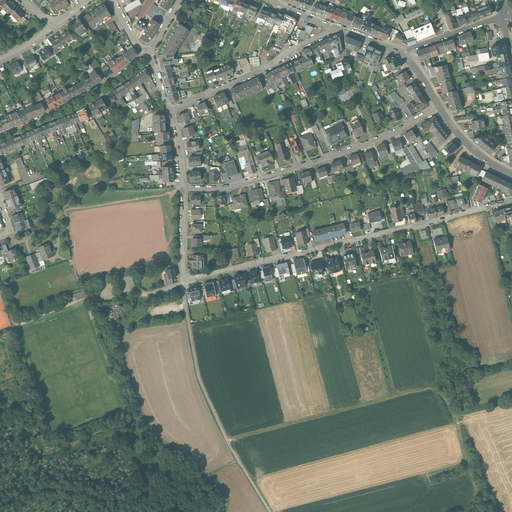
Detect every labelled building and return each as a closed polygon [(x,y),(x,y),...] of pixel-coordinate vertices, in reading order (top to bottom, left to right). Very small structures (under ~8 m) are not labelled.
[(2,7),(1,7),(3,9),(3,10),(5,12),(7,12),(9,15),(10,13),(16,7),(9,0),(8,0),(6,2),(2,7)] [(58,0),(56,0),(53,3),(53,4),(51,5),(56,12),(64,7),(58,0)] [(138,0),(137,0),(127,6),(124,8),(126,13),(141,4),(138,0)] [(163,0),(160,6),(168,11),(173,0),(163,0)] [(241,2),(235,0),(233,4),(232,3),(231,6),(234,7),(233,11),(234,11),(236,12),(237,10),(241,2)] [(302,0),(298,7),(307,10),(312,0),(309,0),(309,1),(307,0),(302,0)] [(250,6),(241,2),(237,10),(246,14),(250,6)] [(329,3),(326,7),(322,16),(329,19),(333,10),(334,8),(334,6),(331,5),(329,3)] [(153,4),(147,12),(145,14),(150,17),(157,7),(153,4)] [(318,4),(315,13),(322,16),(326,7),(318,4)] [(103,5),(94,11),(101,22),(110,16),(106,10),(107,10),(103,5)] [(258,9),(250,6),(246,14),(245,18),(248,19),(249,16),(251,16),(251,18),(253,20),(258,9)] [(488,6),(482,8),(485,16),(491,14),(488,6)] [(24,15),(16,7),(10,13),(18,21),(19,21),(23,17),(24,15)] [(423,8),(406,15),(407,18),(424,11),(423,8)] [(469,12),(465,14),(468,24),(478,20),(478,19),(475,10),(474,8),(472,9),(473,12),(469,13),(469,12)] [(479,9),(475,10),(478,19),(485,16),(482,8),(479,9)] [(185,9),(181,16),(187,20),(192,12),(185,9)] [(465,14),(462,15),(460,9),(455,11),(456,15),(455,15),(459,27),(468,24),(465,14)] [(206,13),(199,10),(197,14),(197,16),(204,19),(206,13)] [(265,20),(268,13),(261,10),(256,21),(259,23),(261,19),(265,20)] [(341,12),(335,10),(334,11),(333,10),(329,19),(337,21),(341,12)] [(94,11),(84,18),(92,29),(101,22),(94,11)] [(348,15),(341,12),(337,21),(343,24),(348,15)] [(451,19),(450,17),(451,17),(450,12),(444,14),(450,30),(455,28),(453,20),(451,19)] [(276,15),(268,13),(265,20),(266,21),(266,22),(267,22),(270,23),(269,26),(268,26),(266,30),(270,31),(273,23),(276,15)] [(284,16),(277,13),(277,14),(276,15),(273,23),(280,26),(284,16)] [(365,19),(364,21),(359,30),(369,34),(374,25),(368,23),(372,16),(369,14),(365,19)] [(401,14),(394,20),(397,25),(405,19),(401,14)] [(354,17),(348,15),(343,24),(350,26),(354,17)] [(295,21),(284,16),(280,26),(286,28),(283,35),(287,37),(295,21)] [(359,20),(358,20),(358,18),(354,17),(350,26),(359,30),(364,21),(365,19),(363,17),(362,17),(359,20)] [(151,19),(146,28),(144,26),(145,25),(139,21),(133,27),(134,28),(141,32),(143,29),(145,30),(140,38),(148,43),(151,38),(156,30),(159,24),(151,19)] [(89,30),(82,20),(80,22),(87,32),(89,30)] [(80,22),(79,21),(72,26),(79,37),(87,32),(80,22)] [(113,22),(108,26),(110,28),(109,28),(111,31),(111,30),(116,27),(114,25),(115,24),(113,22)] [(378,27),(374,25),(369,34),(377,37),(382,28),(385,24),(383,22),(378,27)] [(430,23),(424,26),(428,37),(435,34),(430,23)] [(189,31),(178,24),(177,27),(173,34),(172,34),(171,36),(181,43),(189,31)] [(314,29),(302,25),(301,31),(309,34),(310,34),(314,29)] [(424,26),(418,28),(422,39),(428,37),(424,26)] [(377,37),(386,40),(389,30),(382,28),(377,37)] [(418,28),(411,31),(414,38),(416,42),(422,39),(418,28)] [(398,32),(392,29),(389,36),(394,38),(396,34),(398,32)] [(410,29),(403,32),(404,34),(403,35),(406,41),(414,38),(411,31),(410,29)] [(309,34),(301,31),(300,30),(298,37),(305,40),(306,39),(309,34)] [(68,31),(59,37),(65,45),(73,39),(68,31)] [(403,35),(401,36),(396,34),(394,38),(393,41),(400,45),(401,42),(408,46),(406,41),(403,35)] [(282,35),(278,45),(282,47),(287,37),(283,35),(282,35)] [(338,35),(333,37),(333,39),(332,40),(333,42),(336,40),(337,43),(338,49),(341,49),(338,35)] [(181,43),(171,36),(169,39),(170,39),(165,46),(162,50),(162,51),(159,56),(159,59),(173,57),(172,55),(173,55),(181,43)] [(65,45),(59,37),(51,43),(57,51),(65,45)] [(333,37),(327,40),(330,46),(332,45),(333,50),(337,58),(339,55),(338,49),(337,43),(336,40),(333,42),(332,40),(333,39),(333,37)] [(352,40),(345,37),(344,40),(345,44),(345,48),(349,49),(352,40)] [(406,41),(408,46),(416,43),(416,42),(414,38),(406,41)] [(452,39),(442,43),(446,53),(446,52),(447,55),(447,56),(451,54),(450,50),(455,49),(452,39)] [(327,40),(317,44),(320,51),(324,49),(325,50),(326,49),(327,52),(328,55),(331,54),(330,51),(333,50),(332,45),(330,46),(327,40)] [(361,43),(352,40),(349,49),(357,52),(361,43)] [(442,43),(434,46),(438,55),(442,54),(443,56),(447,55),(446,52),(446,53),(442,43)] [(317,44),(309,48),(312,54),(313,59),(320,56),(318,52),(320,51),(317,44)] [(504,45),(491,48),(492,56),(497,55),(498,60),(496,61),(498,68),(508,66),(504,45)] [(374,49),(368,46),(364,55),(371,58),(374,49)] [(438,55),(434,46),(428,48),(432,58),(436,56),(438,55)] [(50,51),(47,47),(38,53),(43,60),(47,57),(48,59),(52,56),(52,55),(50,51)] [(125,53),(123,55),(128,62),(131,60),(138,55),(133,48),(125,53)] [(428,48),(416,52),(419,62),(423,61),(425,65),(429,63),(428,59),(432,58),(428,48)] [(306,49),(301,52),(304,57),(292,63),(296,71),(296,72),(313,64),(306,49)] [(382,51),(374,49),(371,58),(370,59),(378,62),(382,51)] [(274,53),(269,51),(265,58),(270,60),(274,53)] [(123,55),(121,53),(118,55),(120,57),(118,59),(117,57),(115,59),(121,68),(128,62),(123,55)] [(115,59),(113,60),(109,55),(103,58),(108,65),(113,73),(121,68),(115,59)] [(191,55),(185,55),(188,66),(193,65),(191,55)] [(33,56),(25,61),(25,62),(28,67),(29,68),(38,64),(33,56)] [(159,59),(158,59),(161,70),(170,68),(169,65),(178,64),(177,60),(174,60),(173,57),(159,59)] [(258,57),(249,58),(250,64),(253,64),(254,67),(259,66),(258,57)] [(389,59),(387,58),(387,59),(383,60),(387,71),(388,71),(390,70),(391,71),(400,68),(399,64),(396,65),(394,58),(392,57),(389,59)] [(246,59),(237,60),(237,61),(238,63),(240,68),(249,64),(246,59)] [(347,59),(341,62),(341,63),(344,70),(350,68),(347,59)] [(17,63),(9,67),(13,75),(22,71),(17,63)] [(229,65),(219,69),(223,79),(233,75),(232,72),(233,72),(234,72),(241,69),(240,68),(238,63),(234,65),(233,64),(229,65)] [(292,63),(285,66),(288,75),(294,72),(296,71),(292,63)] [(341,63),(336,65),(337,70),(331,72),(330,73),(332,80),(343,76),(341,71),(344,70),(341,63)] [(108,65),(101,71),(106,78),(113,73),(108,65)] [(446,65),(436,68),(436,67),(433,67),(431,68),(430,65),(425,67),(426,70),(429,69),(431,76),(437,75),(439,81),(450,79),(446,65)] [(288,75),(285,66),(277,69),(281,78),(285,76),(288,75)] [(508,66),(498,68),(499,71),(501,70),(503,79),(510,77),(508,66)] [(170,68),(161,70),(162,72),(162,73),(163,77),(163,78),(172,76),(170,68)] [(146,69),(136,76),(141,84),(142,83),(148,79),(149,82),(152,81),(146,69)] [(213,72),(212,70),(205,74),(209,83),(220,79),(220,80),(223,79),(219,69),(213,72)] [(277,69),(270,72),(274,81),(280,78),(281,78),(277,69)] [(97,76),(94,71),(89,75),(90,77),(95,85),(102,80),(98,75),(97,76)] [(387,71),(376,75),(378,82),(390,78),(388,71),(387,71)] [(270,72),(264,75),(268,84),(271,82),(274,81),(270,72)] [(288,75),(293,86),(296,85),(295,83),(296,83),(293,76),(295,75),(294,72),(288,75)] [(404,72),(397,76),(401,84),(403,83),(409,79),(404,72)] [(136,76),(129,81),(134,88),(138,86),(140,88),(144,94),(146,93),(141,84),(136,76)] [(172,76),(163,78),(166,87),(174,85),(172,76)] [(90,77),(66,90),(71,98),(95,85),(90,77)] [(258,78),(230,90),(235,101),(263,89),(258,78)] [(450,79),(439,81),(442,94),(453,92),(450,79)] [(503,79),(497,81),(499,89),(506,88),(505,84),(504,81),(503,79)] [(129,81),(124,85),(128,93),(132,98),(133,101),(137,99),(133,92),(132,92),(131,91),(134,88),(129,81)] [(144,84),(142,83),(141,84),(146,93),(150,90),(149,88),(148,89),(144,84)] [(426,104),(413,83),(406,88),(417,105),(415,106),(413,103),(406,107),(411,114),(426,104)] [(124,85),(113,92),(118,99),(128,93),(124,85)] [(174,85),(166,87),(168,95),(176,92),(175,88),(174,85)] [(511,86),(506,88),(499,89),(502,100),(506,99),(511,97),(511,86)] [(66,90),(65,88),(63,89),(64,92),(59,94),(64,102),(71,98),(66,90)] [(183,91),(177,92),(176,92),(178,100),(186,96),(183,91)] [(453,92),(442,94),(443,95),(446,99),(447,99),(451,111),(457,110),(461,110),(457,91),(453,92)] [(59,94),(56,96),(54,92),(51,94),(53,97),(52,97),(57,105),(64,102),(59,94)] [(113,92),(108,95),(112,103),(115,101),(118,99),(113,92)] [(176,92),(168,95),(170,103),(178,100),(176,92)] [(400,99),(394,92),(389,95),(395,102),(398,107),(404,103),(401,99),(400,99)] [(137,99),(133,101),(136,106),(149,98),(146,93),(144,94),(137,99)] [(221,94),(213,98),(217,108),(228,103),(224,93),(221,94)] [(52,97),(46,101),(51,109),(57,105),(52,97)] [(105,104),(101,99),(95,104),(100,112),(107,108),(105,104)] [(503,102),(500,103),(501,107),(501,110),(502,109),(511,108),(510,101),(507,101),(503,102)] [(205,103),(197,106),(200,115),(204,113),(205,114),(209,112),(205,103)] [(45,112),(41,104),(34,107),(38,115),(45,112)] [(95,104),(89,107),(96,119),(102,116),(100,112),(95,104)] [(33,106),(24,110),(24,111),(28,119),(38,115),(34,107),(33,106)] [(511,108),(502,109),(502,112),(503,116),(511,115),(511,108)] [(227,109),(221,111),(226,122),(231,120),(230,115),(228,111),(227,109)] [(396,109),(388,112),(392,122),(400,119),(396,109)] [(83,110),(77,113),(81,122),(87,119),(83,110)] [(16,111),(13,112),(14,113),(7,116),(7,118),(11,127),(22,122),(18,114),(16,111)] [(24,111),(18,114),(22,122),(28,119),(24,111)] [(380,112),(373,115),(375,121),(378,120),(379,122),(383,120),(380,112)] [(77,113),(70,116),(73,124),(76,123),(78,122),(80,127),(82,126),(81,122),(77,113)] [(187,113),(179,116),(181,123),(186,122),(190,121),(190,120),(187,113)] [(292,115),(295,124),(301,122),(297,113),(292,115)] [(164,115),(153,116),(155,133),(166,132),(164,115)] [(511,115),(503,116),(503,119),(504,125),(511,124),(511,115)] [(70,116),(62,119),(65,127),(68,126),(71,125),(73,130),(75,129),(73,124),(70,116)] [(441,127),(434,117),(420,126),(424,133),(429,129),(431,133),(441,127)] [(11,127),(7,118),(0,121),(4,130),(11,127)] [(62,119),(54,122),(56,126),(57,126),(59,130),(61,129),(63,128),(66,135),(68,134),(67,131),(65,127),(62,119)] [(93,120),(88,122),(91,129),(97,126),(93,120)] [(484,120),(471,122),(471,126),(469,126),(470,129),(472,129),(472,131),(485,129),(484,120)] [(358,121),(350,125),(353,132),(355,137),(363,134),(358,121)] [(54,122),(48,125),(51,133),(54,132),(57,131),(59,135),(61,135),(59,130),(57,126),(56,126),(54,122)] [(326,131),(332,145),(350,137),(343,123),(326,131)] [(511,124),(504,125),(501,126),(502,127),(502,131),(503,134),(505,133),(511,132),(511,124)] [(48,125),(40,128),(44,136),(49,134),(51,139),(53,138),(51,133),(48,125)] [(187,128),(183,129),(184,133),(185,137),(193,135),(191,127),(187,128)] [(441,127),(431,133),(440,143),(448,137),(441,127)] [(40,128),(33,131),(36,139),(40,138),(44,136),(40,128)] [(411,130),(403,135),(408,144),(416,139),(411,130)] [(33,131),(25,134),(29,142),(32,141),(36,139),(33,131)] [(166,132),(155,133),(156,141),(170,140),(169,132),(166,132)] [(25,134),(13,139),(16,148),(29,142),(25,134)] [(311,135),(300,139),(304,149),(309,146),(311,150),(316,147),(311,135)] [(496,147),(484,137),(472,139),(472,141),(490,155),(496,147)] [(13,139),(0,145),(0,146),(3,154),(16,148),(13,139)] [(296,141),(292,143),(293,146),(290,147),(294,156),(297,154),(296,153),(298,152),(299,153),(302,152),(298,140),(296,141)] [(401,140),(392,145),(396,153),(405,148),(401,140)] [(194,142),(192,142),(187,143),(188,152),(192,151),(199,150),(198,141),(194,142)] [(283,142),(279,144),(279,143),(278,144),(279,146),(276,147),(280,161),(288,159),(287,155),(288,154),(287,151),(286,151),(283,142)] [(425,147),(433,158),(439,153),(431,142),(425,147)] [(452,142),(445,149),(447,152),(447,153),(450,156),(458,148),(452,142)] [(380,147),(376,148),(379,156),(384,154),(385,156),(388,154),(384,144),(380,146),(380,147)] [(246,145),(236,148),(237,152),(239,158),(245,156),(247,162),(246,163),(247,166),(253,164),(250,153),(248,153),(248,151),(248,149),(247,145),(246,145)] [(411,145),(407,147),(412,155),(416,152),(411,145)] [(170,146),(161,147),(162,155),(171,154),(170,146)] [(269,152),(266,153),(265,152),(263,153),(268,165),(272,163),(271,162),(273,161),(271,158),(269,152)] [(370,152),(363,154),(369,169),(375,167),(373,160),(370,152)] [(263,153),(261,154),(260,155),(257,156),(260,163),(261,166),(263,165),(263,167),(268,165),(263,153)] [(155,155),(151,156),(152,160),(158,160),(158,158),(162,157),(163,160),(161,160),(161,162),(172,161),(171,154),(162,155),(155,155)] [(357,155),(349,158),(352,165),(360,162),(357,155)] [(199,157),(190,158),(190,162),(189,162),(189,166),(200,165),(199,161),(200,161),(199,157)] [(470,163),(459,157),(455,166),(466,171),(470,163)] [(20,158),(15,160),(23,181),(29,179),(20,158)] [(233,160),(225,163),(226,167),(225,167),(228,177),(238,174),(233,160)] [(341,161),(332,164),(334,171),(343,169),(341,161)] [(481,168),(470,163),(466,171),(476,177),(481,168)] [(165,167),(162,167),(163,173),(163,175),(173,174),(172,167),(168,167),(165,167)] [(325,168),(321,169),(320,169),(317,170),(319,178),(328,175),(325,168)] [(10,182),(4,169),(0,170),(0,183),(1,186),(10,182)] [(200,172),(190,172),(191,182),(201,181),(200,172)] [(309,172),(300,175),(302,182),(311,180),(309,172)] [(499,179),(486,172),(482,181),(495,187),(499,179)] [(42,180),(30,185),(32,190),(35,189),(53,182),(51,177),(42,180)] [(292,178),(283,180),(286,193),(296,191),(295,187),(295,188),(292,178)] [(511,187),(511,185),(499,179),(495,187),(509,194),(511,187)] [(277,181),(267,184),(270,196),(276,194),(277,196),(280,195),(280,193),(277,181)] [(487,189),(479,185),(472,199),(480,203),(487,189)] [(15,189),(3,193),(6,200),(17,196),(15,189)] [(261,189),(250,191),(252,203),(263,200),(261,189)] [(244,195),(240,196),(232,198),(233,204),(235,208),(247,205),(244,195)] [(17,196),(6,200),(10,210),(20,207),(18,201),(19,200),(17,196)] [(462,197),(454,199),(456,208),(464,206),(462,197)] [(454,199),(446,201),(448,210),(456,208),(454,199)] [(422,204),(412,207),(413,213),(423,211),(422,204)] [(398,207),(396,208),(395,205),(389,206),(391,214),(390,215),(391,218),(392,218),(393,223),(402,221),(400,213),(398,207)] [(442,206),(434,208),(434,209),(436,217),(444,215),(442,206)] [(511,208),(511,207),(503,210),(505,218),(511,216),(511,208)] [(431,209),(429,210),(429,209),(428,210),(426,210),(427,213),(426,213),(426,216),(428,215),(429,219),(433,218),(436,217),(434,209),(431,209)] [(200,210),(191,210),(191,215),(191,219),(200,219),(200,210)] [(503,210),(492,213),(493,217),(494,223),(495,222),(505,220),(505,218),(503,210)] [(366,220),(367,224),(369,223),(383,220),(382,216),(380,216),(379,211),(371,213),(371,214),(367,215),(368,219),(366,220)] [(21,213),(12,216),(15,224),(24,221),(21,213)] [(414,216),(414,214),(407,215),(409,224),(416,222),(415,219),(415,218),(414,216)] [(24,221),(15,224),(17,232),(29,228),(27,220),(24,221)] [(359,223),(350,225),(352,233),(361,230),(359,223)] [(343,224),(328,228),(330,238),(346,234),(343,224)] [(197,225),(191,225),(191,233),(200,233),(200,229),(201,229),(201,225),(197,225)] [(328,228),(312,232),(314,241),(330,238),(328,228)] [(305,231),(296,233),(297,237),(297,241),(298,245),(308,243),(305,231)] [(273,237),(264,239),(266,245),(265,246),(266,252),(276,250),(274,239),(273,237)] [(286,237),(280,239),(283,248),(292,246),(291,242),(290,237),(286,238),(286,237)] [(439,239),(433,240),(436,254),(450,250),(446,237),(440,239),(441,241),(439,241),(439,239)] [(410,242),(406,242),(407,244),(402,245),(402,243),(398,244),(401,256),(405,255),(405,254),(412,253),(410,244),(410,242)] [(48,243),(38,247),(39,252),(43,260),(54,256),(48,243)] [(255,244),(246,246),(249,257),(258,255),(255,244)] [(15,249),(8,251),(5,245),(2,246),(3,250),(6,258),(8,263),(12,262),(11,259),(14,258),(14,259),(18,258),(15,249)] [(389,247),(388,247),(388,248),(386,249),(388,259),(395,258),(392,246),(389,247)] [(228,250),(229,253),(230,253),(232,262),(236,261),(236,260),(239,259),(236,248),(228,250)] [(382,248),(379,249),(382,261),(388,259),(386,249),(383,249),(383,248),(382,248)] [(371,253),(367,254),(369,264),(373,263),(376,262),(373,251),(370,251),(371,253)] [(39,252),(26,257),(30,269),(39,266),(38,262),(43,260),(39,252)] [(367,254),(365,254),(363,253),(360,254),(361,256),(363,265),(369,264),(367,254)] [(353,254),(343,256),(346,270),(357,267),(353,254)] [(303,259),(299,260),(297,261),(297,260),(293,261),(294,264),(296,273),(296,275),(306,272),(305,266),(303,259)] [(331,260),(328,261),(327,262),(329,269),(330,273),(339,271),(339,268),(336,267),(335,263),(336,263),(336,260),(335,259),(333,259),(333,260),(332,260),(331,260)] [(201,261),(189,261),(189,263),(192,263),(192,269),(201,269),(201,261)] [(320,261),(311,264),(313,276),(323,273),(323,272),(321,264),(320,261)] [(276,265),(279,278),(290,276),(287,263),(276,265)] [(270,269),(266,270),(265,268),(262,269),(262,271),(264,278),(265,280),(268,279),(268,281),(273,280),(272,277),(270,269)] [(173,269),(165,271),(166,275),(164,276),(166,284),(170,282),(169,279),(175,277),(173,269)] [(252,271),(248,272),(251,283),(259,282),(259,281),(257,275),(256,271),(253,272),(252,271)] [(243,275),(239,276),(238,275),(234,276),(235,279),(237,288),(240,287),(241,286),(245,285),(245,286),(246,286),(244,280),(243,275)] [(227,279),(219,281),(221,291),(230,289),(229,284),(227,279)] [(213,282),(203,284),(204,289),(206,295),(207,298),(216,296),(214,287),(213,282)] [(197,286),(188,288),(190,294),(191,299),(192,302),(200,300),(200,298),(198,291),(197,286)] [(83,290),(69,296),(71,301),(85,296),(83,290)] [(118,305),(108,320),(114,324),(120,315),(121,316),(121,315),(122,315),(124,312),(123,312),(124,311),(123,311),(125,309),(122,308),(123,306),(120,303),(119,305),(118,305)]
